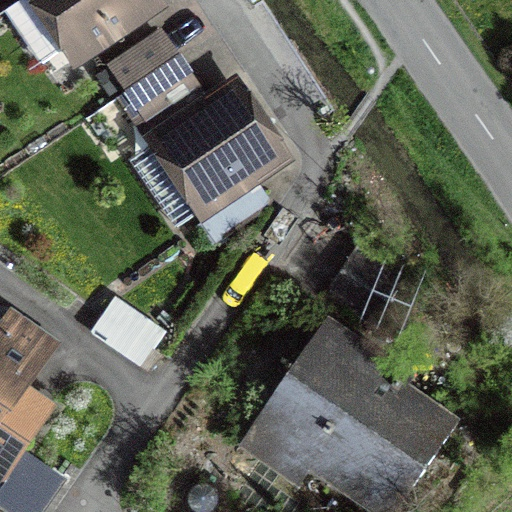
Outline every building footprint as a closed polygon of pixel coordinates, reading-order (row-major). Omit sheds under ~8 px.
[(21,0),(3,12),(32,57),(64,36),(75,53),(150,4),(147,0),(21,0)] [(160,33),(111,63),(130,90),(149,119),(196,88),(186,72),(177,59),(168,45),(160,33)] [(161,140),(207,206),(277,158),(231,92),(161,140)] [(403,511),(467,415),(325,323),(244,447),(344,511),(403,511)] [(0,445),(12,454),(44,404),(15,385),(36,353),(16,340),(0,329),(0,445)]
